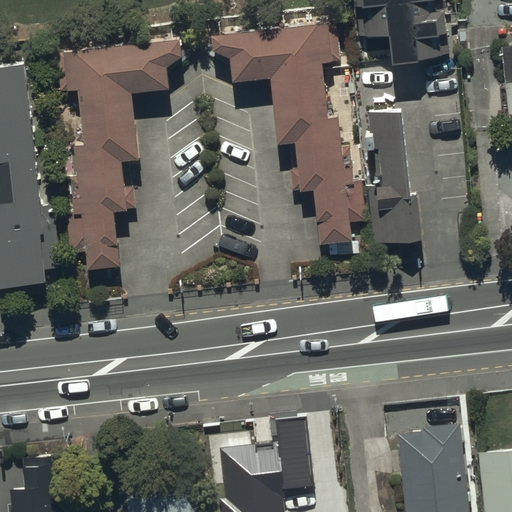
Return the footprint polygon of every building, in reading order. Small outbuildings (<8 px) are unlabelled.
[(358,0),(360,33),(392,31),(393,63),(422,61),(422,51),(449,49),(447,9),(442,10),(441,0),(358,0)] [(332,25),(215,37),(217,53),(234,60),(236,84),(275,80),(282,147),(299,145),(302,170),(293,170),(295,191),(304,190),(305,194),(318,192),(324,247),(356,244),(354,223),(369,221),(365,181),(357,182),(355,169),(348,170),(342,119),(331,120),(326,65),(336,64),(332,25)] [(183,40),(67,55),(72,92),(81,91),(89,147),(77,148),(81,177),(73,178),(77,212),(69,213),(74,255),(89,253),(92,272),(124,268),(117,214),(131,213),(131,210),(139,208),(136,187),(129,188),(126,164),(144,162),(135,96),(174,91),(172,69),(186,58),(183,40)] [(511,46),(497,47),(501,138),(511,137),(511,46)] [(29,64),(0,67),(0,267),(2,291),(51,286),(49,269),(63,268),(56,205),(44,206),(29,64)] [(408,194),(400,109),(368,112),(369,124),(363,125),(366,153),(373,153),(376,188),(368,189),(373,242),(421,238),(417,193),(408,194)] [(275,445),(250,448),(251,462),(225,465),(230,511),(291,511),(290,498),(318,494),(308,411),(272,416),(275,445)] [(423,434),(398,436),(406,511),(470,511),(461,427),(422,431),(423,434)] [(511,511),(511,451),(479,455),(485,511),(511,511)] [(69,511),(67,487),(55,489),(52,466),(15,470),(19,492),(12,493),(13,511),(69,511)] [(193,511),(192,501),(129,508),(129,511),(193,511)]
